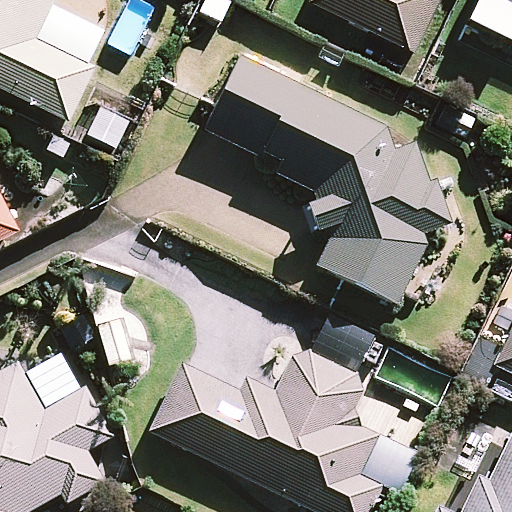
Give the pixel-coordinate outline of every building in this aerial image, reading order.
[(52,0),(0,0),(0,90),(65,122),(91,68),(34,40),(52,0)] [(311,0),(309,5),(412,54),(438,0),(311,0)] [(511,0),(477,0),(467,22),(511,42),(511,0)] [(382,129),(241,58),(204,131),(320,189),(304,222),(332,236),(316,266),(393,305),(442,209),(437,170),(376,139),(382,129)] [(477,119),(443,102),(431,126),(465,143),(477,119)] [(0,242),(13,236),(0,208),(0,242)] [(326,314),(308,351),(356,374),(374,338),(326,314)] [(511,329),(503,349),(476,337),(457,378),(483,391),(511,404),(511,329)] [(0,511),(27,511),(61,494),(66,504),(103,484),(85,452),(111,438),(59,342),(0,373),(0,511)] [(370,385),(295,349),(287,366),(260,353),(240,394),(182,366),(149,433),(313,511),(364,511),(377,487),(368,482),(387,442),(350,425),(370,385)] [(511,511),(511,431),(487,484),(477,479),(461,511),(444,511),(437,509),(435,511),(511,511)]
